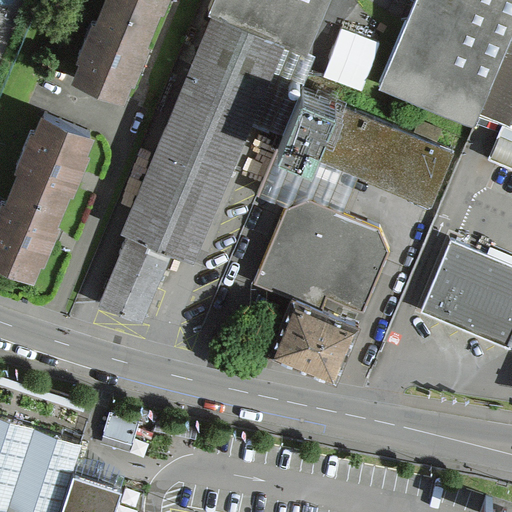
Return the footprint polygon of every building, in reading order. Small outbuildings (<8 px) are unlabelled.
[(330,0),(213,0),(207,15),(213,17),(120,237),(126,239),(98,306),(143,324),(171,257),(193,266),(286,47),(307,56),(330,0)] [(166,0),(109,0),(107,6),(156,26),(166,0)] [(511,28),(511,0),(419,0),(382,87),(470,125),(511,28)] [(156,26),(107,7),(76,83),(125,102),(156,26)] [(376,45),(328,27),(311,73),(359,90),(376,45)] [(506,124),(511,125),(511,51),(486,115),(506,124)] [(284,144),(293,147),(272,198),(293,206),(311,200),(346,213),(361,177),(431,206),(453,152),(305,92),(284,144)] [(95,129),(46,109),(15,186),(64,205),(95,129)] [(492,158),(511,165),(511,125),(506,124),(492,158)] [(64,205),(15,186),(0,223),(0,268),(34,282),(64,205)] [(311,200),(289,208),(259,283),(279,291),(283,283),(308,293),(281,353),(339,377),(365,324),(354,319),(360,307),(366,309),(389,251),(382,228),(367,222),(346,213),(311,200)] [(511,343),(511,261),(452,235),(423,307),(511,343)] [(0,511),(110,511),(119,481),(99,475),(74,468),(84,437),(0,410),(0,511)] [(110,410),(103,434),(132,443),(139,419),(110,410)]
